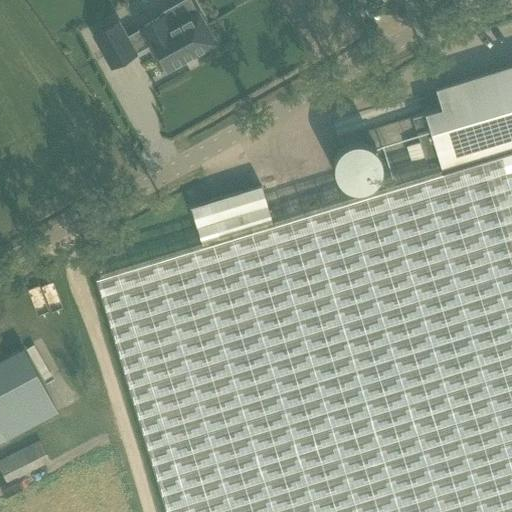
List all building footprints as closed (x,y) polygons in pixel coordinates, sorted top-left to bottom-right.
[(137,28),(138,30),(126,36),(118,21),(92,35),(110,68),(136,54),(136,53),(148,46),(153,57),(157,55),(166,73),(217,45),(199,11),(172,26),(165,13),(137,28)] [(511,511),(511,65),(435,89),(441,108),(412,117),(427,167),(440,163),(442,170),(272,222),(202,243),(96,275),(167,511),(511,511)] [(346,144),(341,182),(373,187),(378,148),(346,144)] [(190,207),(202,243),(272,222),(261,185),(190,207)] [(36,288),(45,311),(65,303),(56,280),(36,288)] [(0,432),(5,441),(58,412),(23,348),(0,360),(0,432)] [(39,436),(0,456),(0,467),(7,480),(50,458),(39,436)]
